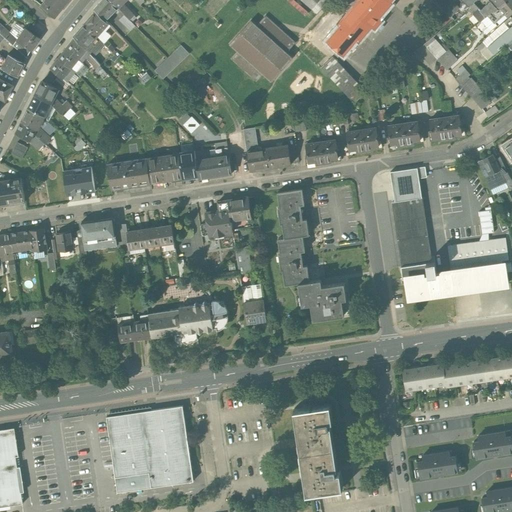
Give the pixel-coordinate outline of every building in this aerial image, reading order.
[(69,2),(66,0),(45,0),(41,5),(56,17),(69,2)] [(110,0),(101,0),(94,9),(96,11),(105,20),(118,7),(110,0)] [(327,2),(324,0),(301,0),(316,14),(327,2)] [(357,0),(338,22),(340,24),(326,39),(344,55),(357,39),(359,40),(371,26),(374,28),(381,20),(378,18),(391,3),(389,2),(387,0),(357,0)] [(439,8),(429,0),(421,0),(416,6),(430,18),(439,8)] [(454,4),(449,0),(431,0),(432,0),(446,13),(454,4)] [(494,0),(495,1),(493,3),(491,1),(484,7),(477,0),(476,0),(471,5),(468,8),(469,8),(468,9),(480,22),(487,15),(504,0),(494,0)] [(511,0),(504,0),(487,15),(490,18),(488,19),(490,21),(502,10),(508,16),(511,12),(511,0)] [(135,17),(126,8),(122,12),(124,14),(130,20),(132,17),(133,19),(135,17)] [(96,11),(85,23),(97,36),(108,23),(105,20),(96,11)] [(124,14),(119,19),(125,24),(130,20),(124,14)] [(265,17),(257,27),(251,21),(230,44),(239,52),(233,60),(256,80),(263,73),(272,81),(292,58),(286,53),(295,43),(265,17)] [(511,18),(511,19),(510,17),(504,23),(509,29),(488,48),(481,53),(487,60),(504,45),(511,37),(511,18)] [(85,23),(73,36),(75,37),(86,49),(97,36),(85,23)] [(504,23),(483,42),(488,48),(509,29),(504,23)] [(28,27),(26,30),(24,28),(16,40),(15,41),(30,51),(39,38),(33,34),(34,32),(28,27)] [(16,40),(3,28),(0,31),(0,33),(4,37),(12,45),(15,41),(16,40)] [(86,49),(75,37),(67,47),(78,59),(86,49)] [(446,52),(435,39),(426,47),(437,60),(446,52)] [(30,51),(15,41),(12,45),(26,58),(30,51)] [(181,45),(167,58),(175,67),(189,54),(181,45)] [(78,59),(67,47),(58,58),(71,68),(78,59)] [(446,52),(437,60),(446,70),(457,60),(448,50),(446,52)] [(100,64),(89,52),(85,57),(96,69),(100,64)] [(23,63),(8,55),(6,60),(0,55),(0,67),(1,69),(16,77),(23,63)] [(366,91),(332,56),(320,67),(354,103),(366,91)] [(71,68),(58,58),(50,68),(59,75),(63,78),(71,68)] [(167,58),(154,70),(163,79),(175,67),(167,58)] [(466,71),(455,80),(459,84),(470,75),(466,71)] [(63,78),(59,75),(55,80),(66,89),(70,84),(63,78)] [(470,79),(462,87),(470,96),(479,89),(470,79)] [(11,86),(0,80),(0,99),(3,101),(11,86)] [(62,105),(54,96),(58,88),(43,81),(35,95),(50,103),(56,108),(61,114),(61,115),(68,121),(75,114),(70,109),(72,106),(66,100),(62,105)] [(479,89),(470,96),(477,105),(486,98),(479,89)] [(424,101),(412,103),(414,113),(430,110),(428,98),(431,98),(430,90),(422,92),(424,101)] [(50,103),(35,95),(29,108),(43,116),(50,103)] [(486,98),(477,105),(482,110),(490,103),(486,98)] [(494,106),(485,113),(488,118),(498,111),(494,106)] [(51,138),(38,126),(43,116),(29,108),(22,121),(36,129),(34,132),(46,143),(51,138)] [(61,114),(56,108),(52,112),(57,118),(61,115),(61,114)] [(459,115),(429,119),(432,138),(439,137),(440,140),(455,137),(455,134),(462,133),(459,115)] [(202,126),(193,116),(183,126),(192,135),(202,126)] [(36,129),(22,121),(16,133),(30,140),(34,132),(36,129)] [(418,121),(388,126),(391,144),(398,143),(398,146),(414,144),(413,141),(420,139),(418,121)] [(256,127),(244,129),(247,151),(259,149),(256,127)] [(376,127),(347,132),(349,150),(357,149),(357,152),(373,150),(372,147),(379,146),(376,127)] [(13,151),(24,157),(31,144),(20,138),(13,151)] [(51,138),(46,143),(52,149),(54,147),(50,142),(53,140),(51,138)] [(511,138),(501,146),(511,160),(511,138)] [(336,139),(306,144),(309,163),(316,162),(316,165),(332,162),(332,159),(339,158),(336,139)] [(291,165),(289,145),(268,148),(271,168),(291,165)] [(271,168),(268,148),(247,151),(250,171),(271,168)] [(195,151),(179,153),(183,180),(194,178),(194,176),(199,175),(196,159),(195,151)] [(179,153),(163,156),(166,180),(172,179),(172,181),(183,180),(179,153)] [(217,156),(196,159),(199,175),(199,178),(232,174),(229,154),(217,156)] [(495,159),(493,155),(483,159),(483,161),(478,163),(490,188),(505,181),(495,159)] [(163,156),(147,158),(151,182),(166,180),(163,156)] [(495,159),(505,181),(507,187),(511,184),(511,179),(506,171),(500,157),(495,159)] [(147,158),(107,164),(111,188),(151,182),(147,158)] [(82,192),(95,190),(92,167),(63,171),(67,195),(77,193),(77,190),(82,189),(82,192)] [(505,238),(447,246),(451,271),(450,271),(450,272),(437,274),(435,262),(431,262),(419,179),(427,177),(425,167),(390,172),(395,201),(392,202),(402,266),(401,266),(403,279),(407,278),(409,296),(431,292),(432,295),(507,284),(504,263),(502,263),(501,260),(508,259),(505,238)] [(21,177),(0,180),(0,199),(1,205),(26,201),(21,177)] [(302,189),(278,192),(280,207),(279,208),(281,223),(283,223),(285,238),(303,236),(309,235),(306,219),(302,220),(300,205),(304,204),(302,189)] [(249,197),(228,200),(231,220),(252,217),(249,197)] [(228,200),(219,201),(220,210),(206,212),(208,223),(210,235),(233,231),(231,220),(228,200)] [(495,232),(494,211),(487,211),(488,220),(483,221),(483,232),(495,232)] [(113,217),(82,222),(84,239),(85,247),(86,246),(105,243),(106,247),(117,245),(113,217)] [(208,223),(201,224),(202,236),(210,235),(208,223)] [(172,224),(157,227),(160,244),(163,244),(163,249),(176,247),(172,224)] [(157,227),(143,229),(145,247),(148,246),(149,251),(161,249),(160,244),(157,227)] [(44,229),(30,231),(33,249),(33,251),(47,249),(44,229)] [(143,229),(127,231),(128,237),(130,249),(133,248),(134,253),(146,252),(145,247),(143,229)] [(30,231),(11,234),(13,251),(22,250),(22,252),(28,252),(28,249),(33,249),(30,231)] [(71,231),(56,233),(58,247),(59,251),(60,251),(74,249),(73,243),(75,242),(74,237),(72,238),(71,231)] [(11,234),(0,235),(0,256),(8,255),(7,252),(13,251),(11,234)] [(285,238),(279,239),(281,254),(279,254),(281,270),(283,269),(285,285),(299,283),(309,281),(307,266),(303,267),(301,251),(305,251),(303,236),(285,238)] [(128,237),(122,238),(125,255),(131,254),(130,249),(128,237)] [(84,239),(78,240),(81,254),(87,253),(86,246),(85,247),(84,239)] [(248,249),(236,251),(241,286),(253,284),(248,249)] [(320,280),(299,283),(302,305),(311,304),(313,320),(344,315),(342,300),(346,299),(344,283),(321,286),(320,280)] [(253,284),(241,286),(247,323),(267,320),(261,283),(253,284)] [(193,305),(179,307),(179,309),(170,310),(170,311),(150,314),(150,313),(148,313),(149,320),(152,337),(153,337),(152,336),(173,333),(173,334),(174,334),(175,343),(198,340),(197,332),(201,335),(204,331),(206,330),(206,331),(209,333),(212,330),(212,329),(214,329),(214,328),(216,328),(217,330),(222,329),(226,325),(228,321),(228,315),(223,316),(223,312),(228,312),(226,307),(222,303),(218,301),(212,300),(213,303),(210,304),(210,302),(208,303),(208,302),(204,300),(202,303),(202,304),(200,304),(196,301),(193,305)] [(118,318),(112,319),(115,342),(121,342),(118,324),(118,318)] [(149,320),(134,322),(136,339),(152,337),(149,320)] [(118,324),(121,342),(136,339),(134,322),(118,324)] [(40,329),(24,331),(26,344),(42,342),(40,329)] [(13,331),(0,332),(0,357),(13,355),(11,345),(15,344),(13,331)] [(504,357),(493,358),(497,378),(507,377),(504,357)] [(493,358),(483,360),(487,380),(497,378),(493,358)] [(483,360),(473,361),(476,382),(487,380),(483,360)] [(473,361),(463,363),(466,383),(476,382),(473,361)] [(463,363),(453,364),(456,385),(466,383),(463,363)] [(443,364),(433,365),(436,386),(446,384),(443,366),(443,364)] [(443,366),(446,384),(446,386),(456,385),(453,364),(443,366)] [(433,365),(423,367),(426,387),(436,386),(433,365)] [(423,367),(413,369),(416,389),(426,387),(423,367)] [(413,369),(402,370),(406,391),(416,389),(413,369)] [(301,452),(335,447),(331,422),(334,421),(331,405),(295,411),(301,452)] [(150,473),(152,487),(194,481),(183,407),(108,418),(117,479),(150,473)] [(456,431),(457,439),(473,438),(472,430),(456,431)] [(11,432),(0,433),(0,507),(22,504),(11,432)] [(479,442),(473,443),(476,458),(511,452),(511,441),(511,436),(506,437),(505,432),(496,434),(496,435),(488,437),(487,435),(478,436),(479,442)] [(335,447),(301,452),(307,493),(343,488),(341,472),(338,472),(335,447)] [(423,461),(418,462),(420,478),(458,472),(456,456),(450,457),(449,452),(440,453),(440,455),(432,457),(432,455),(422,456),(423,461)] [(150,473),(117,479),(119,492),(152,487),(150,473)] [(487,497),(482,498),(484,511),(493,511),(511,509),(511,488),(504,489),(504,491),(496,492),(496,491),(486,492),(487,497)]
